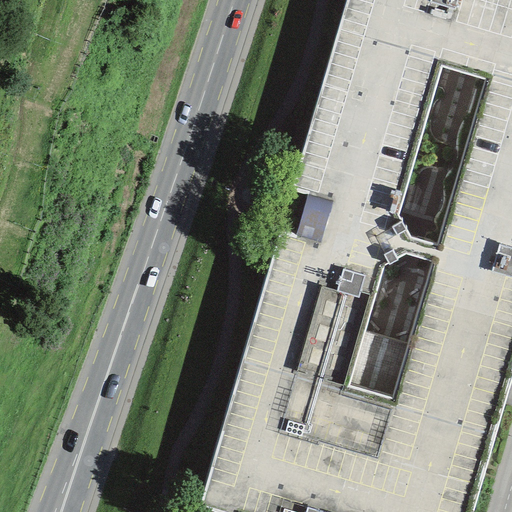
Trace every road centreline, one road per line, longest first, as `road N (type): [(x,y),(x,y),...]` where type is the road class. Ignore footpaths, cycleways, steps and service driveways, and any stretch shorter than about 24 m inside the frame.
road 1 (secondary): [(60,511),(234,0)]
road 2 (unknown): [(393,17),(511,55)]
